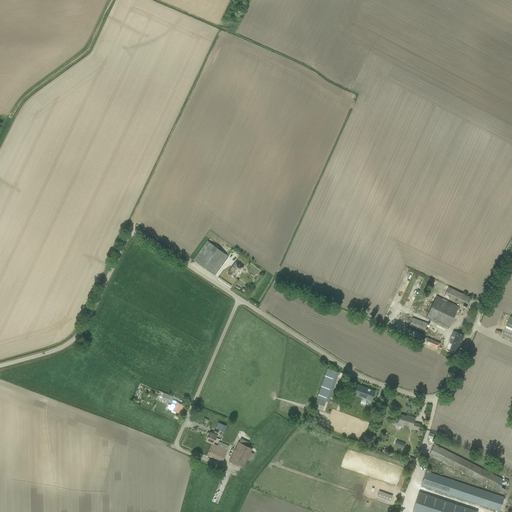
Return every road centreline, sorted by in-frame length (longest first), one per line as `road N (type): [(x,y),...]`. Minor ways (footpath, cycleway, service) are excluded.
road 1 (unclassified): [(239,298),(365,379),(437,396),(511,245)]
road 2 (unclassified): [(0,365),(56,349),(79,333),(130,233),(239,298)]
road 3 (unclassified): [(234,471),(175,445),(239,298)]
